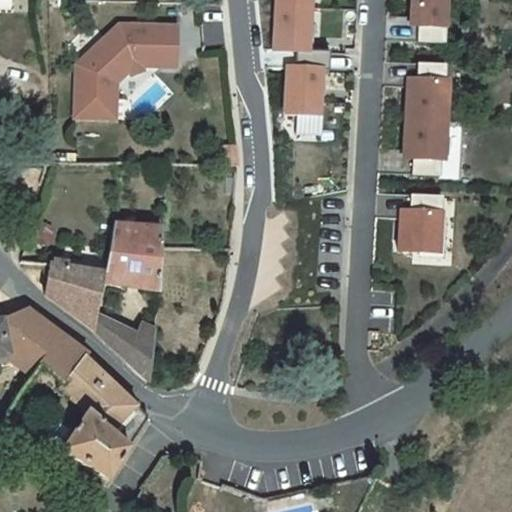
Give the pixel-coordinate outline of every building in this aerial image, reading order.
[(276,0),(276,7),(309,9),(309,0),(276,0)] [(446,0),(411,0),(411,14),(418,14),(417,27),(417,43),(444,45),(446,0)] [(309,9),(276,7),(273,51),(299,53),(306,53),(309,9)] [(116,120),(117,84),(135,67),(176,67),(176,27),(119,26),(77,66),(76,119),(116,120)] [(306,53),(299,53),(298,70),(320,71),(328,72),(329,54),(306,53)] [(407,89),(405,120),(445,122),(447,82),(444,82),(444,66),(417,65),(416,81),(416,89),(407,89)] [(298,70),(287,70),(284,115),(317,117),(320,71),(298,70)] [(416,81),(407,80),(407,89),(416,89),(416,81)] [(445,122),(405,120),(403,151),(412,152),(411,160),(411,176),(438,178),(439,162),(443,162),(445,122)] [(237,165),(236,147),(220,147),(221,165),(237,165)] [(412,152),(403,151),(403,160),(411,160),(412,152)] [(441,198),(410,196),(409,212),(408,220),(400,220),(398,251),(437,254),(440,218),(441,198)] [(409,212),(401,211),(400,220),(408,220),(409,212)] [(113,226),(103,275),(102,284),(159,293),(160,250),(161,229),(113,226)] [(44,296),(93,332),(96,316),(102,284),(103,275),(49,266),(44,296)] [(0,322),(0,359),(9,358),(32,375),(39,365),(62,385),(84,357),(87,360),(87,359),(87,357),(62,336),(32,315),(27,312),(1,322),(0,322)] [(100,338),(108,322),(96,316),(93,332),(100,338)] [(123,360),(136,335),(108,322),(100,338),(123,360)] [(143,339),(136,335),(123,360),(149,384),(155,329),(146,327),(143,339)] [(87,360),(84,357),(62,385),(57,391),(85,416),(61,453),(108,482),(148,420),(87,360)]
